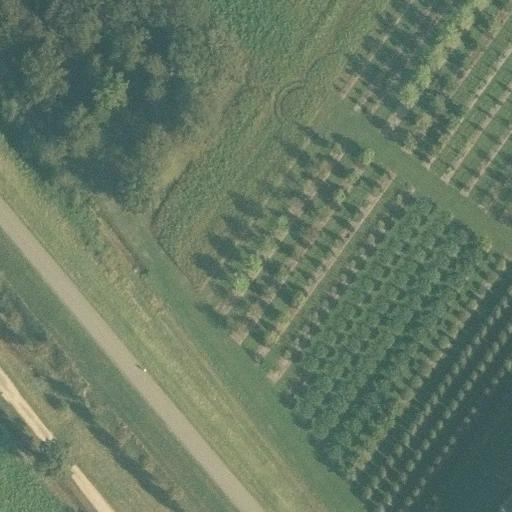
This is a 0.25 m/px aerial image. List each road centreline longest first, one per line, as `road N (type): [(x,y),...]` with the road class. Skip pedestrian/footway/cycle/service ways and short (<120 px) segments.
road 1 (unclassified): [(251,511),(0,214)]
road 2 (unclassified): [(106,511),(0,383)]
